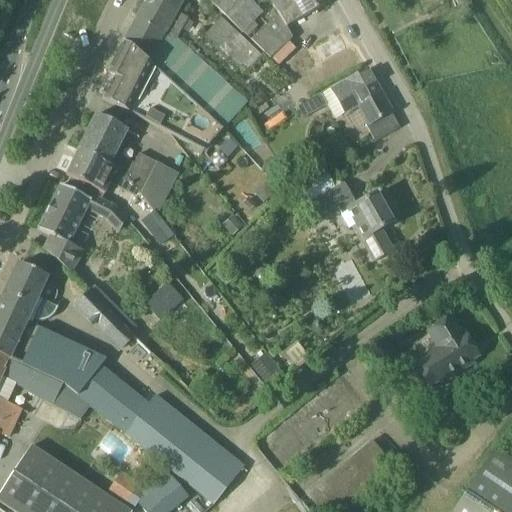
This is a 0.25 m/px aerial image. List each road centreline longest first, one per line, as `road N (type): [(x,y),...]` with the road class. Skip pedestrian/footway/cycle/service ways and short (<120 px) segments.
road 1 (unclassified): [(484,292),(411,114),(347,0)]
road 2 (residential): [(0,179),(45,163),(125,0)]
road 3 (primary): [(0,115),(42,0)]
